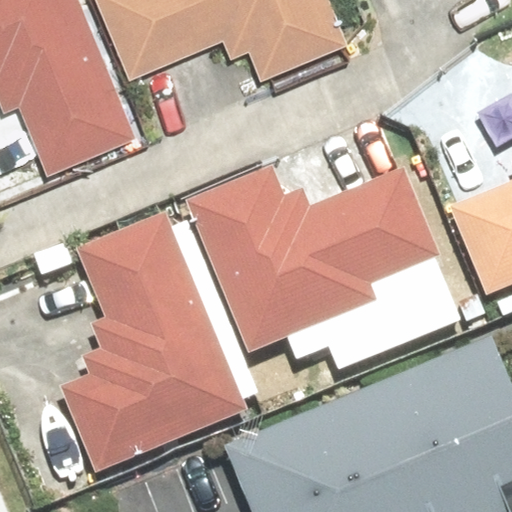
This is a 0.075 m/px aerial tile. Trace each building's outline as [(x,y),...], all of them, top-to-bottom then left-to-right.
[(143,130),(89,0),(0,0),(0,83),(4,82),(14,107),(31,100),(57,165),(143,130)] [(104,0),(133,77),(233,40),(241,61),(257,55),(266,80),(356,46),(338,0),(104,0)] [(287,172),(196,209),(257,358),(292,344),(299,362),(333,348),(345,375),(474,323),(413,174),(317,214),(308,191),(297,196),(287,172)] [(511,299),(511,194),(458,218),(496,306),(511,299)] [(259,418),(178,220),(84,258),(113,330),(100,335),(109,358),(90,366),(97,384),(68,396),(103,482),(259,418)] [(511,511),(511,337),(247,448),(273,511),(511,511)]
